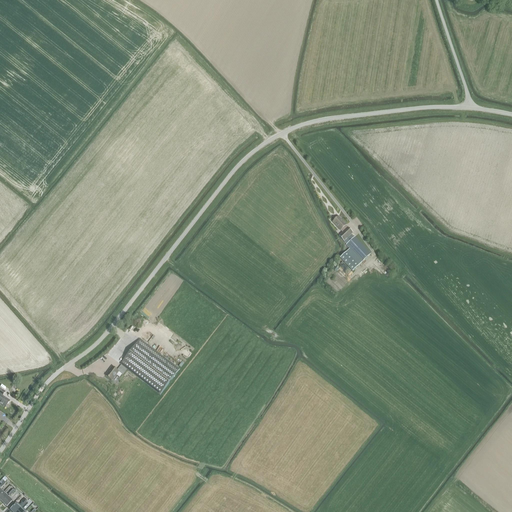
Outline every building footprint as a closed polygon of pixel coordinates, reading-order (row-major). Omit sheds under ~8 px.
[(347,225),(344,222),(343,222),(338,217),(333,223),(340,231),(341,231),(343,233),(348,228),(346,226),(347,225)] [(348,228),(343,233),(339,237),(344,242),(351,235),(353,233),(348,228)] [(371,254),(355,237),(354,238),(351,235),(344,242),(347,245),(346,245),(350,249),(362,262),(371,254)] [(362,262),(350,249),(340,258),(352,271),(362,262)] [(336,274),(343,281),(346,279),(339,271),(336,274)] [(110,370),(105,376),(112,381),(116,375),(119,377),(122,374),(122,375),(127,369),(160,395),(176,374),(179,370),(140,339),(136,344),(120,364),(121,365),(117,371),(112,367),(109,370),(110,370)] [(0,404),(5,408),(9,401),(2,396),(1,395),(0,396),(0,404)] [(7,497),(2,503),(6,507),(12,501),(9,499),(7,497)] [(20,509),(16,511),(24,511),(26,511),(23,509),(28,504),(27,503),(25,501),(23,504),(25,506),(22,508),(21,507),(20,509)] [(21,507),(22,508),(25,506),(23,504),(22,503),(19,505),(17,503),(15,505),(12,508),(10,510),(11,511),(16,511),(20,509),(21,507)]
